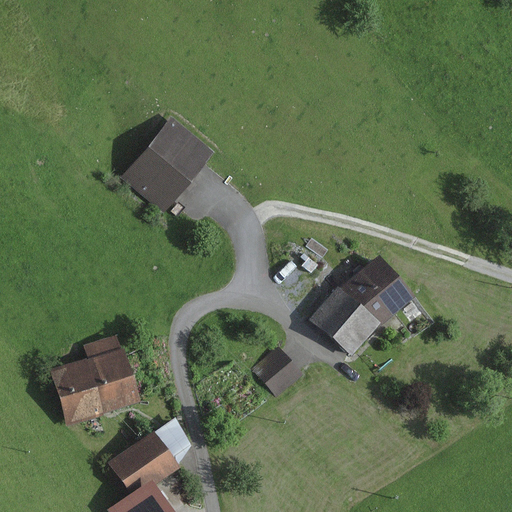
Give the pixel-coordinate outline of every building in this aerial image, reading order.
[(119,171),(166,212),(213,158),(166,117),(119,171)] [(372,263),(307,320),(337,355),(402,298),(372,263)] [(43,368),(66,429),(136,404),(113,343),(43,368)] [(280,353),(255,374),(276,400),(302,378),(280,353)] [(105,465),(123,497),(145,482),(151,492),(174,476),(150,436),(105,465)] [(164,511),(151,492),(145,482),(123,497),(104,509),(106,511),(164,511)]
